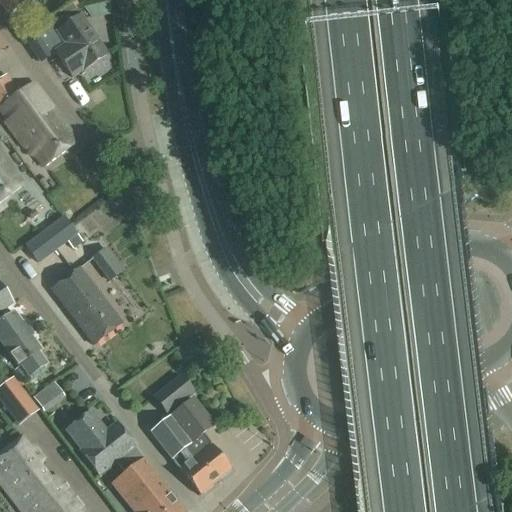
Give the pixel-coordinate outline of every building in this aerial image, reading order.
[(0,0),(0,6),(8,16),(17,9),(9,0),(0,0)] [(105,5),(83,8),(85,20),(107,17),(105,5)] [(104,57),(79,17),(75,11),(25,44),(36,60),(46,54),(43,50),(58,40),(62,46),(52,53),(69,79),(80,73),(104,57)] [(18,94),(5,76),(0,79),(0,113),(4,119),(5,124),(28,156),(34,156),(43,167),(76,142),(61,122),(57,122),(49,112),(51,108),(33,83),(18,94)] [(0,203),(22,187),(0,153),(0,203)] [(83,244),(77,236),(64,218),(24,247),(37,265),(66,243),(73,251),(83,244)] [(113,260),(100,270),(110,282),(123,272),(113,260)] [(93,347),(121,325),(79,269),(50,291),(93,347)] [(0,312),(10,306),(0,292),(0,312)] [(46,366),(37,353),(40,351),(13,313),(0,322),(0,344),(16,367),(18,366),(19,367),(11,373),(19,383),(27,377),(28,379),(46,366)] [(165,417),(195,393),(179,374),(153,397),(165,417)] [(0,403),(18,427),(38,412),(13,379),(0,388),(0,403)] [(42,411),(55,401),(46,390),(34,400),(42,411)] [(199,496),(230,471),(201,435),(212,426),(191,401),(151,433),(172,459),(170,460),(199,496)] [(105,432),(89,413),(66,431),(81,451),(80,452),(99,477),(114,464),(134,449),(115,424),(105,432)] [(0,486),(20,511),(52,511),(72,497),(57,479),(46,481),(38,471),(43,462),(32,447),(23,451),(15,441),(0,452),(0,486)] [(183,511),(134,449),(114,464),(123,476),(111,485),(131,511),(183,511)] [(82,511),(72,497),(52,511),(82,511)]
